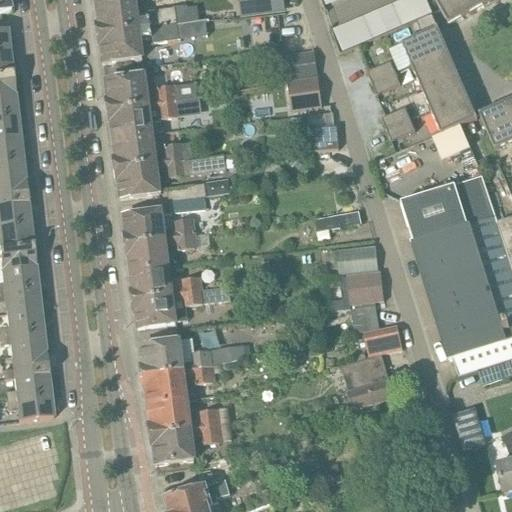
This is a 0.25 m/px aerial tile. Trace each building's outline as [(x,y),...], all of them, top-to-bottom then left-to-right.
[(6,0),(0,0),(0,16),(9,13),(6,0)] [(280,0),(241,0),(243,20),(282,15),(280,0)] [(471,15),(462,0),(433,0),(448,25),(448,26),(449,27),(471,15)] [(462,0),(471,15),(492,3),(490,0),(462,0)] [(134,2),(95,7),(97,23),(95,23),(97,36),(177,26),(195,24),(194,12),(176,15),(175,10),(147,14),(148,21),(136,22),(134,2)] [(412,68),(447,53),(431,16),(416,22),(422,36),(401,45),(412,68)] [(151,46),(179,43),(177,27),(177,26),(97,36),(98,47),(100,47),(103,66),(142,61),(139,40),(145,39),(146,41),(150,41),(151,46)] [(0,55),(8,55),(6,33),(0,33),(0,55)] [(283,84),(318,79),(314,53),(280,58),(283,84)] [(421,91),(457,76),(447,53),(412,68),(421,91)] [(8,55),(0,55),(0,77),(11,76),(8,55)] [(372,86),(396,76),(391,64),(367,74),(372,86)] [(11,76),(0,77),(0,99),(14,97),(11,76)] [(396,76),(372,86),(377,98),(401,88),(396,76)] [(431,114),(467,99),(457,76),(421,91),(431,114)] [(105,102),(107,113),(176,104),(173,88),(154,91),(155,99),(147,100),(144,78),(105,83),(107,101),(105,102)] [(317,82),(289,86),(293,114),(322,109),(317,82)] [(14,97),(0,99),(0,120),(16,119),(14,97)] [(467,99),(431,114),(441,137),(460,129),(473,124),(477,122),(467,99)] [(511,102),(502,107),(511,130),(511,102)] [(178,119),(176,104),(107,113),(108,125),(110,124),(113,142),(151,137),(150,122),(160,121),(161,121),(178,119)] [(511,145),(511,130),(502,107),(479,117),(480,118),(495,153),(511,145)] [(387,132),(410,122),(405,111),(382,121),(387,132)] [(334,129),(333,116),(309,118),(311,154),(339,152),(337,129),(334,129)] [(16,119),(0,120),(0,142),(19,141),(16,119)] [(410,122),(387,132),(392,144),(415,134),(410,122)] [(473,124),(460,129),(464,138),(476,132),(473,124)] [(151,137),(113,142),(115,159),(113,159),(114,172),(195,163),(192,145),(162,149),(163,157),(154,158),(151,137)] [(19,141),(0,142),(0,164),(21,162),(19,141)] [(488,168),(484,158),(475,161),(479,171),(488,168)] [(195,163),(114,172),(116,183),(118,183),(120,202),(159,197),(156,174),(165,173),(166,181),(227,174),(225,159),(195,163)] [(21,162),(0,164),(0,186),(24,183),(21,162)] [(452,361),(458,379),(478,372),(511,361),(511,267),(497,225),(481,179),(400,205),(406,223),(405,224),(449,362),(452,361)] [(24,183),(0,186),(0,208),(27,205),(24,183)] [(169,204),(204,200),(206,199),(204,186),(167,191),(169,204)] [(204,200),(169,204),(171,217),(206,212),(204,200)] [(27,205),(0,208),(0,230),(29,226),(27,205)] [(123,237),(124,248),(196,237),(194,221),(191,222),(172,225),(174,233),(165,234),(162,213),(122,218),(125,236),(123,237)] [(318,243),(330,241),(329,232),(361,227),(359,214),(314,222),(318,243)] [(511,220),(497,225),(511,267),(511,220)] [(29,226),(0,230),(0,251),(32,248),(29,226)] [(208,235),(196,237),(124,248),(126,258),(128,258),(130,276),(169,271),(167,249),(175,248),(176,254),(210,249),(208,235)] [(32,248),(0,251),(0,269),(1,274),(34,269),(32,248)] [(340,278),(378,273),(375,249),(337,253),(340,278)] [(34,269),(1,274),(2,286),(0,286),(0,295),(37,291),(34,269)] [(169,271),(130,276),(132,292),(130,292),(132,304),(203,293),(201,280),(182,282),(182,281),(171,282),(169,271)] [(323,314),(352,312),(375,309),(375,306),(384,304),(381,276),(320,282),(323,314)] [(203,293),(132,304),(133,313),(135,313),(137,332),(177,327),(176,324),(187,323),(186,309),(231,303),(229,290),(203,293)] [(37,291),(0,295),(0,305),(4,305),(6,317),(39,313),(37,291)] [(375,332),(379,332),(375,309),(352,312),(355,336),(375,332)] [(39,313),(6,317),(7,329),(0,329),(0,339),(42,334),(39,313)] [(398,328),(379,332),(375,332),(378,345),(401,340),(398,328)] [(42,334),(0,339),(0,348),(9,348),(11,360),(45,356),(42,334)] [(140,368),(142,380),(207,371),(212,370),(212,369),(222,367),(222,366),(231,365),(229,352),(192,357),(193,367),(181,369),(178,343),(139,348),(142,368),(140,368)] [(45,356),(11,360),(12,372),(3,373),(4,382),(13,381),(47,377),(45,356)] [(341,369),(348,394),(389,382),(382,358),(341,369)] [(511,361),(478,372),(483,388),(511,378),(511,361)] [(207,371),(142,380),(143,391),(145,391),(147,409),(186,404),(183,380),(193,379),(194,387),(214,384),(212,370),(207,371)] [(47,377),(13,381),(15,393),(5,395),(6,404),(50,398),(47,377)] [(390,382),(389,382),(348,394),(346,394),(352,413),(396,400),(390,382)] [(50,398),(6,404),(7,413),(17,412),(19,425),(52,421),(50,398)] [(186,404),(147,409),(149,426),(148,426),(149,438),(216,431),(219,430),(217,413),(200,415),(202,426),(189,427),(186,404)] [(464,454),(487,447),(477,414),(454,421),(464,454)] [(216,431),(149,438),(151,449),(153,449),(155,468),(194,463),(190,439),(202,437),(203,447),(221,445),(219,430),(216,431)] [(511,433),(501,439),(506,449),(511,464),(497,467),(504,497),(511,495),(511,433)] [(344,454),(351,471),(396,454),(389,436),(344,454)] [(412,480),(436,468),(424,442),(401,454),(412,480)] [(273,477),(289,472),(285,459),(269,465),(273,477)] [(328,479),(341,475),(338,466),(325,470),(328,479)] [(293,483),(289,472),(273,477),(277,488),(293,483)] [(219,511),(217,502),(230,499),(226,484),(165,502),(168,511),(219,511)]
